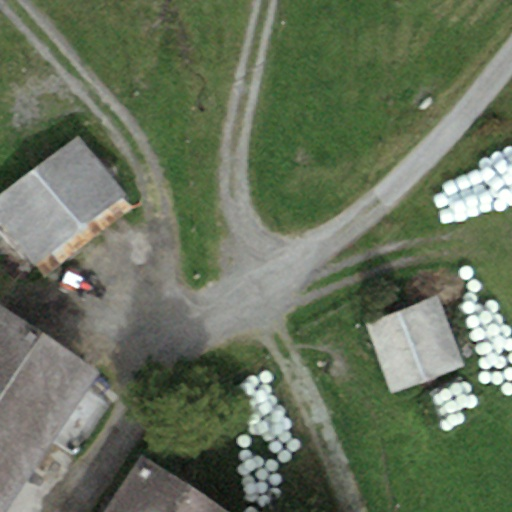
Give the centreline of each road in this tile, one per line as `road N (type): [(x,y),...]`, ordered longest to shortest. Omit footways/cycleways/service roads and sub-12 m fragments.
road 1 (track): [(66,511),(171,343),(271,266)]
road 2 (track): [(271,266),(333,235),(401,180),(511,54)]
road 3 (track): [(267,0),(229,159),(241,222),(271,266)]
road 4 (track): [(271,266),(272,322),(357,511)]
